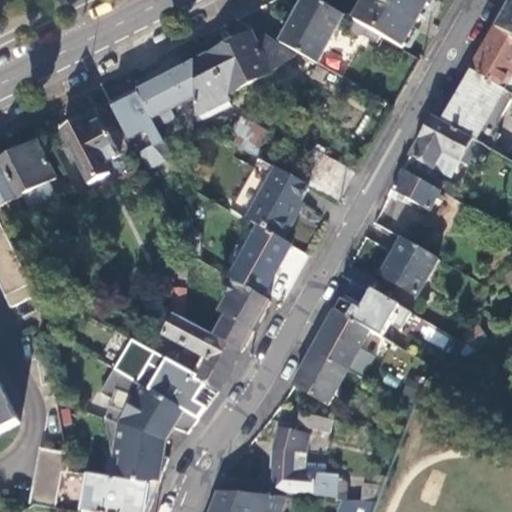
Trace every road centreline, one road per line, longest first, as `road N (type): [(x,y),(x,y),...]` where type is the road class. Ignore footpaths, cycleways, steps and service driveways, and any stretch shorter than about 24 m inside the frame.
road 1 (residential): [(195,511),(211,459),(482,0)]
road 2 (secondary): [(162,1),(0,85)]
